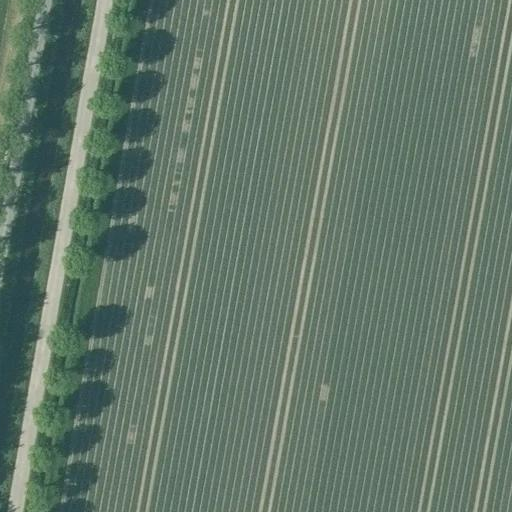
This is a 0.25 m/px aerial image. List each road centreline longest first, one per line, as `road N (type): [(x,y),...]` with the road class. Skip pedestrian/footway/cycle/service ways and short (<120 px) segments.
road 1 (unclassified): [(10,511),(101,0)]
road 2 (unclassified): [(42,0),(0,240)]
